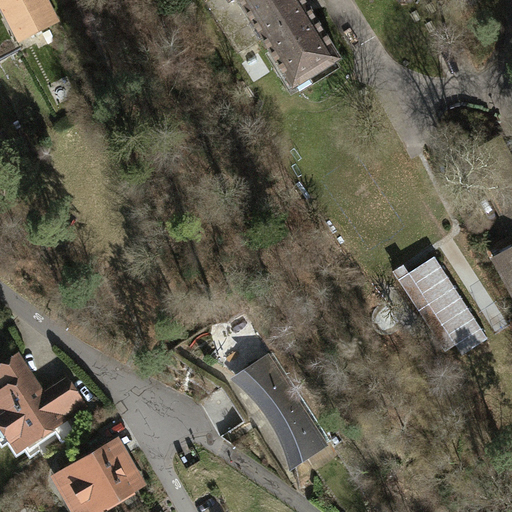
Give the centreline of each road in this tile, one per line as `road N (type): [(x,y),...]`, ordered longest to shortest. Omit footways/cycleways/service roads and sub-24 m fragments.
road 1 (residential): [(0,290),(128,396),(189,511)]
road 2 (track): [(128,396),(198,430),(311,511)]
